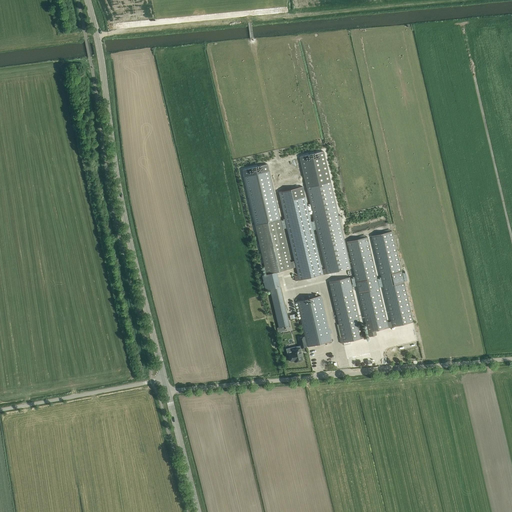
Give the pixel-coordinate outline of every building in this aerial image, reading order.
[(324,151),(300,157),(317,233),(325,269),(322,270),(323,274),(326,274),(351,268),(340,218),(324,151)] [(268,164),(242,170),(254,223),(255,225),(266,274),(272,273),(277,272),(292,268),(296,267),(294,262),(291,263),(281,219),(280,217),(268,164)] [(282,192),(279,192),(284,216),(298,275),(294,276),(295,281),(323,274),(322,270),(313,233),(303,187),(298,188),(287,190),(284,191),(282,192)] [(371,235),(391,321),(392,327),(413,322),(392,231),(371,235)] [(392,327),(391,321),(387,322),(367,236),(347,241),(369,337),(376,335),(376,331),(392,327)] [(330,281),(343,337),(339,337),(341,343),(365,337),(364,332),(362,332),(349,277),(330,281)] [(280,286),(270,289),(278,323),(288,320),(280,286)] [(321,295),(297,301),(308,346),(331,341),(321,295)] [(307,347),(305,336),(298,337),(301,348),(307,347)] [(290,361),(295,360),(295,362),(303,360),(300,348),(295,349),(294,347),(286,349),(287,354),(289,354),(290,361)]
